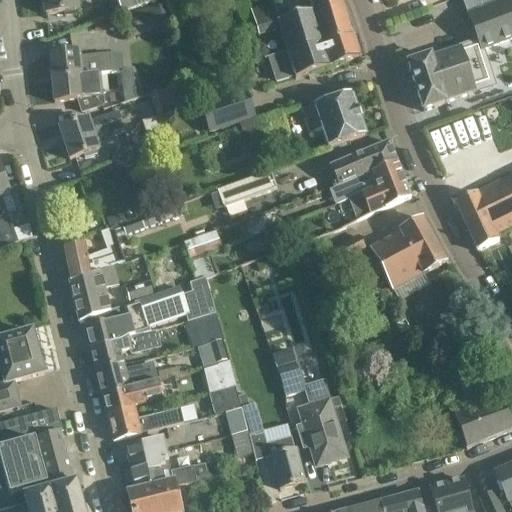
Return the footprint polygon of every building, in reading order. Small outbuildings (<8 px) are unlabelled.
[(42,0),(44,15),(64,13),(65,17),(73,16),(73,13),(77,12),(76,2),(80,0),(42,0)] [(115,0),(122,16),(165,0),(115,0)] [(279,31),(287,54),(288,57),(321,48),(323,51),(354,41),(353,37),(352,37),(339,0),(332,0),(309,8),(311,13),(277,24),(271,4),(250,11),(259,38),(279,31)] [(494,8),(491,0),(463,0),(479,43),(430,59),(429,58),(408,65),(423,112),(476,95),(468,72),(487,65),(483,52),(511,40),(511,1),(505,3),(494,8)] [(157,6),(123,19),(131,40),(165,27),(164,24),(170,21),(165,6),(158,8),(157,6)] [(288,57),(287,54),(268,59),(276,86),(295,80),(295,81),(360,60),(354,41),(323,51),(321,48),(288,57)] [(100,75),(111,74),(109,56),(79,59),(79,53),(49,56),(52,81),(100,75)] [(100,75),(52,81),(54,106),(77,104),(81,116),(104,108),(100,75)] [(155,119),(164,145),(166,144),(169,154),(181,150),(160,91),(147,96),(150,104),(151,104),(156,118),(155,119)] [(237,127),(254,121),(245,94),(202,108),(211,135),(237,127)] [(308,137),(322,132),(328,149),(365,137),(350,95),(313,107),(300,112),(308,137)] [(450,149),(492,130),(481,108),(429,132),(443,163),(454,158),(450,149)] [(98,151),(95,141),(104,138),(105,141),(125,134),(118,113),(89,123),(88,121),(59,130),(69,161),(98,151)] [(237,127),(244,149),(287,135),(280,113),(254,122),(254,121),(237,127)] [(164,145),(155,119),(142,124),(151,150),(164,145)] [(333,190),(341,187),(396,163),(388,143),(331,168),(337,182),(331,184),(333,190)] [(347,201),(402,178),(396,163),(341,187),(347,201)] [(0,248),(0,250),(18,244),(2,198),(9,195),(0,168),(0,248)] [(269,173),(217,193),(223,210),(275,190),(269,173)] [(402,178),(347,201),(357,223),(411,199),(402,178)] [(511,228),(511,179),(511,178),(477,194),(455,205),(477,253),(499,242),(496,236),(511,228)] [(428,286),(422,276),(446,263),(423,220),(399,233),(400,234),(369,251),(398,303),(428,286)] [(71,283),(114,268),(124,264),(114,230),(101,234),(106,252),(86,259),(84,247),(64,251),(71,283)] [(200,256),(223,248),(217,232),(194,240),(200,256)] [(358,238),(327,254),(335,269),(366,253),(358,238)] [(114,268),(71,283),(70,284),(79,324),(100,317),(100,315),(110,313),(105,292),(119,289),(114,268)] [(100,317),(83,323),(85,330),(86,333),(89,344),(91,353),(117,346),(137,338),(136,334),(185,318),(187,324),(192,323),(214,316),(215,316),(205,280),(113,313),(110,313),(100,317)] [(149,286),(126,292),(129,303),(152,297),(149,286)] [(214,316),(192,323),(198,348),(220,342),(214,316)] [(0,413),(21,408),(15,383),(44,375),(32,333),(0,341),(0,413)] [(95,372),(125,365),(122,355),(131,352),(133,357),(161,350),(156,333),(137,338),(117,346),(91,353),(95,372)] [(220,342),(210,345),(217,368),(227,365),(220,342)] [(291,351),(271,358),(285,400),(298,396),(291,373),(297,371),(291,351)] [(102,399),(157,384),(153,365),(126,371),(125,365),(95,372),(102,399)] [(232,378),(220,381),(223,390),(235,387),(232,378)] [(107,418),(134,411),(134,408),(163,401),(162,398),(158,383),(157,384),(102,399),(107,418)] [(346,459),(329,402),(323,383),(303,389),(309,409),(299,412),(303,426),(295,428),(302,452),(314,448),(319,467),(346,459)] [(235,387),(223,390),(208,394),(214,417),(241,410),(235,387)] [(454,418),(467,451),(511,431),(511,420),(502,400),(454,418)] [(251,438),(252,438),(263,435),(255,408),(243,411),(251,438)] [(231,438),(247,434),(241,410),(226,414),(226,415),(225,416),(231,438)] [(37,440),(60,434),(58,428),(60,427),(56,411),(0,426),(0,447),(0,449),(37,440)] [(134,411),(107,418),(113,443),(183,426),(179,411),(137,421),(134,411)] [(37,440),(51,492),(56,511),(82,511),(76,486),(74,486),(60,434),(37,440)] [(247,434),(231,438),(236,460),(253,456),(247,434)] [(277,457),(270,458),(279,491),(304,484),(296,452),(295,452),(291,439),(274,444),(277,457)] [(37,440),(0,449),(1,450),(0,450),(0,462),(10,497),(24,493),(26,499),(51,492),(37,440)] [(162,462),(167,461),(163,440),(125,448),(128,463),(143,460),(145,474),(163,468),(162,462)] [(143,460),(128,463),(128,465),(129,464),(135,492),(172,483),(170,474),(167,461),(162,462),(163,468),(145,474),(143,460)] [(205,466),(170,474),(172,483),(135,492),(127,494),(131,511),(179,511),(175,491),(197,486),(195,481),(207,478),(205,466)] [(511,466),(494,474),(508,504),(511,511),(511,466)] [(472,511),(463,481),(429,491),(435,511),(472,511)] [(56,511),(51,492),(26,499),(24,500),(27,511),(24,511),(56,511)] [(380,504),(382,511),(434,511),(429,494),(419,497),(418,494),(380,504)] [(502,511),(494,494),(478,501),(483,511),(502,511)]
